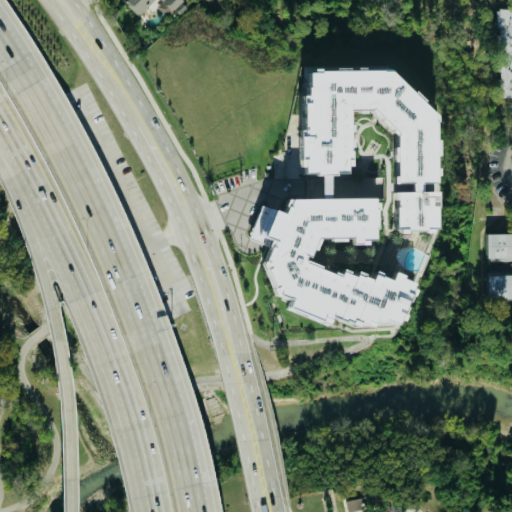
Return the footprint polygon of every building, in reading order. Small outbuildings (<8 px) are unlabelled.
[(121,0),(137,16),(153,0),(121,0)] [(162,0),(156,7),(166,17),(174,9),(178,13),(188,3),(184,0),(162,0)] [(495,97),(511,97),(511,8),(495,8),(495,97)] [(260,204),(281,213),(284,206),(281,205),(284,199),(319,199),(319,176),(313,176),(313,174),(301,174),(301,167),(297,167),(297,159),(303,159),(306,156),(300,156),(300,137),(297,137),(296,130),(300,130),(299,95),(304,95),(304,87),(306,87),(306,73),(310,73),(310,69),(317,69),(317,71),(332,71),(332,68),(346,68),(346,70),(352,70),(352,67),(361,67),(361,70),(379,69),(379,71),(387,71),(430,113),(431,121),(432,121),(432,140),(435,139),(435,156),(432,156),(432,169),(435,169),(435,175),(433,175),(433,182),(418,182),(418,191),(433,191),(434,229),(429,229),(429,233),(422,234),(422,231),(404,231),(404,233),(396,233),(396,230),(391,230),(391,206),(393,206),(393,200),(390,200),(390,191),(408,191),(408,184),(390,184),(390,176),(392,176),(392,163),(390,162),(390,148),(392,148),(392,135),(388,131),(387,131),(376,120),(378,119),(373,113),(372,115),(368,111),(363,111),(363,114),(354,114),(354,111),(348,111),(348,123),(350,123),(350,132),(347,132),(347,139),(349,139),(349,146),(347,146),(347,150),(348,150),(349,166),(344,166),(345,173),(333,173),(333,176),(328,176),(328,198),(371,197),(372,202),(375,202),(375,209),(373,209),(373,228),(371,228),(371,239),(364,239),(364,244),(349,244),(349,237),(342,237),(342,240),(328,240),(328,238),(315,238),(307,257),(302,255),(301,259),(318,266),(317,269),(327,273),(331,272),(338,274),(340,268),(347,271),(346,273),(351,275),(354,270),(363,274),(362,275),(368,278),(371,269),(381,273),(379,276),(387,279),(390,271),(400,275),(399,278),(411,283),(408,288),(412,290),(410,294),(408,293),(405,300),(403,300),(400,306),(402,307),(399,314),(401,315),(399,320),(396,319),(394,324),(381,319),(380,321),(373,318),(369,327),(363,324),(362,325),(357,323),(355,328),(342,322),(341,322),(329,318),(326,326),(284,309),(287,300),(276,296),(272,295),(269,289),(271,288),(263,271),(262,271),(259,264),(266,247),(246,239),(260,204)] [(511,233),(485,234),(486,258),(511,258),(511,233)] [(511,299),(511,275),(486,276),(487,300),(511,299)] [(346,511),(362,508),(360,497),(344,500),(346,511)]
